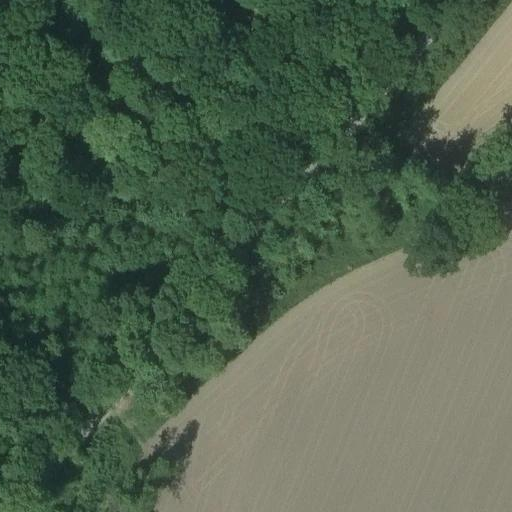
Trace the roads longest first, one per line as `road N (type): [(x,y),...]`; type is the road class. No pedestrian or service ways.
road 1 (unclassified): [(463,0),(170,341),(6,511)]
road 2 (track): [(0,227),(302,191)]
